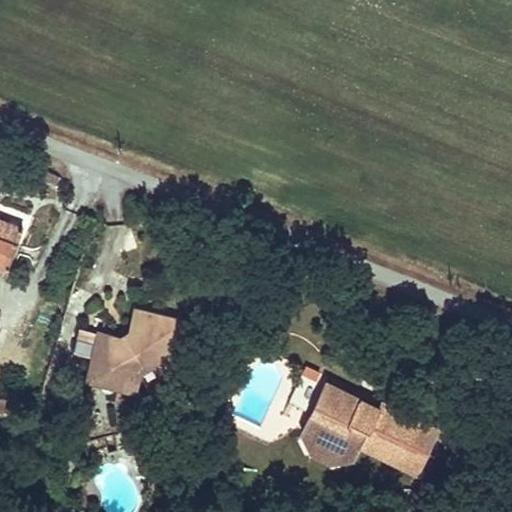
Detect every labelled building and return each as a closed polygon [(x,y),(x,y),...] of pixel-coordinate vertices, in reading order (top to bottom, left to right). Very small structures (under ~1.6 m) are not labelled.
[(23,228),(0,218),(0,270),(6,273),(23,228)] [(238,261),(243,247),(223,239),(218,253),(238,261)] [(171,366),(183,320),(136,308),(130,334),(125,337),(79,326),(73,351),(93,356),(89,371),(95,378),(134,388),(137,378),(161,383),(166,365),(171,366)] [(437,427),(383,401),(380,407),(373,405),(371,410),(357,404),(360,398),(304,371),(289,403),(311,414),(303,432),(312,452),(331,460),(353,457),(359,444),(362,443),(417,469),(437,427)] [(373,405),(360,398),(357,404),(371,410),(373,405)] [(16,423),(17,401),(0,400),(0,422),(4,423),(4,443),(11,443),(11,423),(16,423)] [(118,450),(113,433),(104,435),(108,452),(118,450)] [(108,452),(104,435),(84,441),(88,458),(108,452)] [(154,453),(148,435),(127,435),(127,453),(154,453)]
